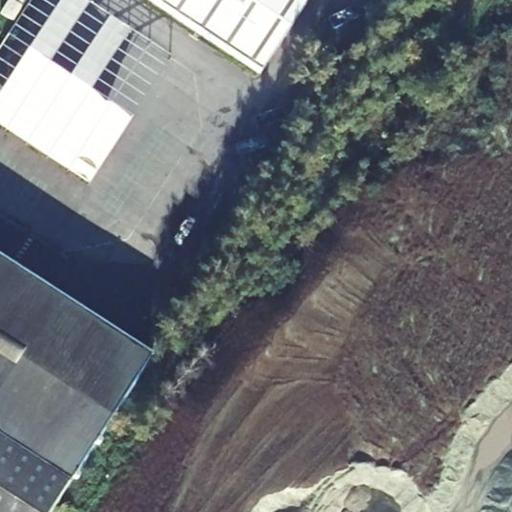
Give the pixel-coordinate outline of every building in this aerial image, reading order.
[(0,129),(88,188),(168,67),(66,0),(39,0),(0,59),(0,129)] [(147,0),(262,76),(311,0),(147,0)] [(89,215),(110,232),(123,214),(102,198),(89,215)] [(149,362),(0,266),(0,443),(7,448),(68,489),(149,362)] [(0,511),(52,511),(68,489),(7,448),(0,459),(0,511)]
